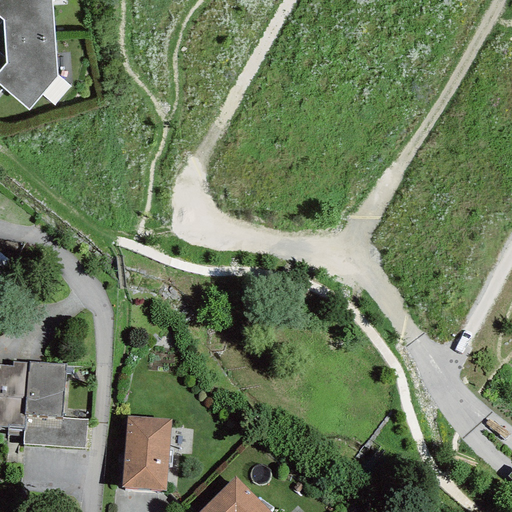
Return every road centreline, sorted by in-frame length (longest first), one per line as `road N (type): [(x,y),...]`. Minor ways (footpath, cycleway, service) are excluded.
road 1 (residential): [(94,511),(99,397),(85,341),(47,291)]
road 2 (track): [(444,388),(511,255)]
